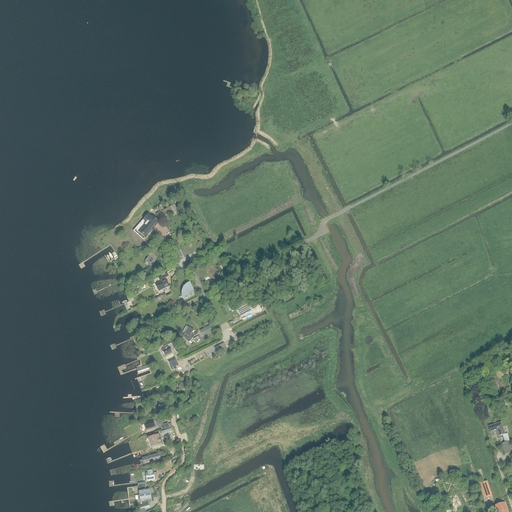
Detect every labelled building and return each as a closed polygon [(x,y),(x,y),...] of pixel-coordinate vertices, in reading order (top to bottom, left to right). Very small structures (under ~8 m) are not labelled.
[(165,209),(156,213),(159,219),(162,217),(161,214),(166,211),(165,209)] [(148,215),(134,231),(144,240),(157,225),(154,222),(155,221),(148,215)] [(149,255),(145,261),(150,264),(149,265),(151,266),(151,265),(152,266),(157,259),(156,259),(158,257),(154,254),(151,251),(148,254),(149,255)] [(159,291),(170,286),(166,279),(165,278),(169,276),(167,272),(166,273),(165,272),(161,274),(162,275),(158,277),(160,281),(161,282),(155,285),(159,291)] [(187,299),(191,297),(191,296),(190,294),(191,292),(192,291),(193,291),(189,284),(188,284),(188,285),(186,286),(184,289),(183,292),(183,295),(183,298),(184,300),(186,299),(186,300),(187,299)] [(186,326),(182,332),(185,333),(183,335),(184,336),(184,337),(189,342),(194,336),(191,334),(194,330),(188,327),(188,328),(186,326)] [(206,331),(201,334),(202,337),(213,331),(210,327),(206,329),(206,331)] [(180,350),(175,341),(171,343),(175,349),(173,349),(174,351),(176,350),(177,352),(180,350)] [(162,351),(165,356),(171,352),(169,348),(162,351)] [(179,366),(174,357),(167,361),(172,369),(179,366)] [(178,381),(168,383),(169,388),(177,387),(178,390),(184,389),(182,381),(179,382),(178,381)] [(158,403),(159,411),(166,410),(166,402),(158,403)] [(155,427),(153,420),(143,423),(146,431),(155,427)] [(501,422),(488,426),(490,434),(496,432),(497,437),(502,435),(505,442),(507,441),(501,422)] [(159,435),(148,438),(151,446),(161,442),(159,435)] [(165,444),(173,440),(171,435),(162,438),(165,444)] [(505,442),(501,443),(505,455),(511,452),(511,451),(509,441),(507,441),(505,442)] [(159,455),(144,459),(145,463),(160,459),(159,457),(161,456),(161,459),(168,457),(167,453),(160,455),(159,456),(159,455)] [(153,472),(152,470),(147,471),(147,474),(146,474),(147,482),(155,481),(153,472)] [(486,482),(479,484),(484,499),(491,497),(486,482)] [(139,495),(138,496),(139,500),(140,500),(140,501),(151,499),(149,491),(143,492),(143,490),(143,492),(139,492),(139,491),(139,495)]
